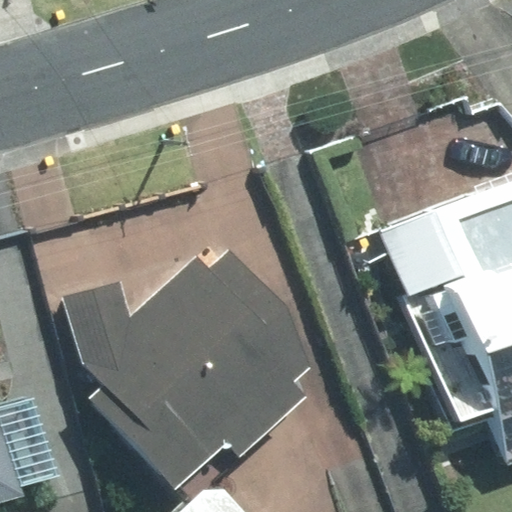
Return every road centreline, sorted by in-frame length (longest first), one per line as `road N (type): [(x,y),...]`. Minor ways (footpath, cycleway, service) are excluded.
road 1 (unknown): [(200,108),(351,511)]
road 2 (tertiary): [(326,0),(0,101)]
